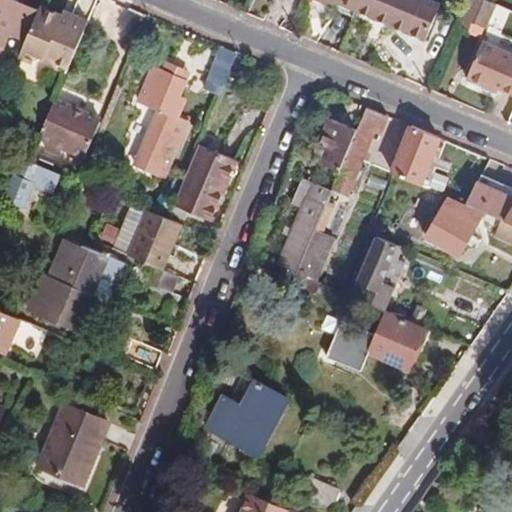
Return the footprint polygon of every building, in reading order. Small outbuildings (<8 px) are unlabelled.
[(6,0),(7,1),(4,0),(0,0),(0,59),(4,49),(0,47),(0,42),(5,32),(11,35),(25,42),(37,13),(16,5),(18,0),(17,0),(6,0)] [(330,0),(356,10),(360,0),(316,0),(328,5),(330,0)] [(360,0),(356,10),(426,39),(440,4),(431,0),(360,0)] [(488,0),(468,0),(458,26),(467,30),(471,21),(483,26),(493,2),(488,0)] [(61,15),(40,6),(37,13),(25,42),(20,55),(34,61),(45,59),(68,68),(88,21),(67,13),(65,17),(61,15)] [(0,42),(0,47),(4,49),(11,35),(5,32),(0,42)] [(511,53),(485,41),(469,79),(468,80),(490,89),(491,84),(500,88),(499,89),(511,94),(511,53)] [(213,72),(227,78),(237,52),(224,46),(213,72)] [(158,60),(154,68),(183,81),(187,73),(158,60)] [(154,68),(153,67),(138,102),(158,110),(142,146),(148,148),(140,167),(164,178),(188,124),(177,119),(185,100),(178,97),(185,81),(183,81),(154,68)] [(60,148),(85,158),(101,119),(55,100),(39,138),(48,142),(45,151),(57,156),(60,148)] [(390,116),(367,106),(340,171),(357,179),(376,134),(382,137),(390,116)] [(313,161),(339,172),(357,130),(331,118),(313,161)] [(413,126),(393,172),(427,187),(447,140),(413,126)] [(199,145),(174,205),(206,218),(212,204),(216,206),(235,160),(199,145)] [(140,167),(148,148),(142,146),(134,164),(140,167)] [(340,171),(332,189),(349,197),(357,179),(340,171)] [(477,180),(511,195),(511,187),(480,173),(477,180)] [(28,197),(47,205),(53,189),(19,174),(12,190),(10,190),(0,212),(0,213),(19,220),(28,197)] [(291,204),(301,208),(277,263),(297,272),(332,189),(303,176),(291,204)] [(511,195),(477,180),(466,204),(484,211),(501,218),(511,222),(511,195)] [(349,197),(332,189),(297,272),(315,279),(349,197)] [(449,196),(425,237),(458,256),(484,211),(466,204),(449,196)] [(115,250),(129,256),(148,210),(134,204),(115,250)] [(212,204),(206,218),(210,220),(216,206),(212,204)] [(163,271),(169,255),(165,254),(178,223),(168,219),(148,210),(129,256),(155,268),(163,271)] [(426,225),(407,215),(400,229),(419,239),(426,225)] [(368,231),(380,237),(385,222),(374,218),(368,231)] [(511,222),(501,218),(493,237),(511,245),(511,222)] [(367,293),(389,302),(406,261),(394,256),(398,246),(374,235),(369,246),(364,245),(350,279),(369,287),(367,293)] [(49,276),(92,295),(100,276),(109,255),(65,237),(49,276)] [(118,284),(121,285),(130,264),(109,255),(100,276),(118,284)] [(479,272),(494,280),(500,267),(485,259),(479,272)] [(163,271),(155,268),(149,284),(171,293),(177,277),(163,271)] [(297,272),(292,282),(314,292),(319,282),(315,279),(297,272)] [(49,276),(43,274),(26,316),(74,337),(92,295),(49,276)] [(92,295),(110,302),(118,284),(100,276),(92,295)] [(389,302),(367,293),(364,300),(385,309),(389,302)] [(0,309),(0,350),(6,353),(21,318),(0,309)] [(426,327),(386,310),(377,333),(347,320),(340,334),(336,332),(327,354),(361,369),(369,351),(408,368),(426,327)] [(347,320),(342,318),(336,332),(340,334),(347,320)] [(133,338),(125,357),(155,369),(163,351),(133,338)] [(143,374),(117,363),(110,379),(119,383),(111,401),(128,409),(143,374)] [(243,406),(256,383),(244,376),(232,401),(243,406)] [(208,429),(258,455),(288,400),(256,383),(243,406),(232,401),(225,397),(208,429)] [(37,466),(83,485),(109,423),(62,404),(37,466)] [(299,500),(326,511),(330,511),(341,489),(309,476),(299,500)] [(293,511),(249,493),(241,511),(293,511)]
